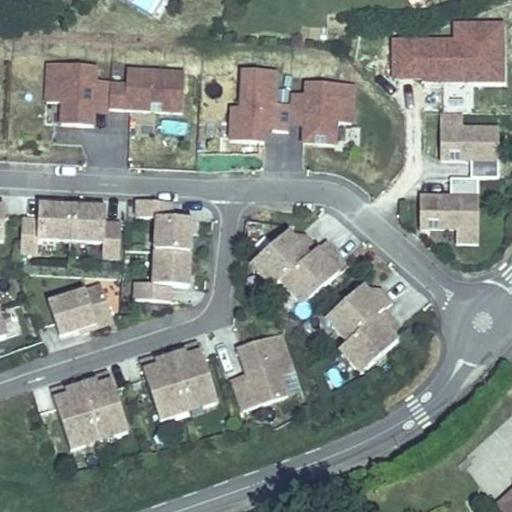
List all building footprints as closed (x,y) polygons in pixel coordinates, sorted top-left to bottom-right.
[(452,22),(453,38),(392,39),(393,86),(506,85),(505,21),(452,22)] [(110,110),(112,84),(112,82),(96,82),(97,66),(50,64),(48,104),(63,105),(62,127),(94,129),(95,109),(110,110)] [(127,84),(112,84),(110,110),(183,115),(185,72),(128,69),(127,84)] [(273,133),(289,134),(290,129),(290,122),(291,106),(275,106),(277,72),(243,70),(241,110),(232,109),(231,144),(265,146),(265,133),(266,123),(273,124),(273,133)] [(291,106),(290,122),(305,123),(305,130),(304,145),(336,147),(337,125),(352,126),(354,86),(307,83),(306,96),(291,95),(291,106)] [(206,85),(202,116),(218,118),(222,87),(206,85)] [(441,114),(441,161),(471,161),(471,180),(451,180),(451,199),(420,199),(420,230),(457,231),(457,246),(479,246),(479,180),(499,180),(499,130),(463,130),(463,114),(441,114)] [(273,124),(266,123),(265,133),(273,133),(273,124)] [(172,220),(173,204),(138,202),(137,219),(157,220),(154,285),(134,284),(133,301),(168,302),(169,287),(183,287),(184,278),(190,273),(191,235),(186,229),(187,220),(172,220)] [(71,244),(73,209),(54,208),(48,213),(40,213),(40,222),(23,221),(21,256),(38,257),(39,242),(71,244)] [(73,209),(71,244),(104,245),(103,260),(120,261),(122,226),(105,225),(105,215),(97,215),(92,210),(73,209)] [(281,285),(296,302),(310,302),(340,275),(338,273),(330,264),(338,256),(327,243),(318,251),(307,238),(299,245),(290,236),(288,234),(258,261),(258,275),(273,292),(281,285)] [(299,245),(307,238),(290,236),(299,245)] [(338,273),(338,256),(330,264),(338,273)] [(102,287),(49,305),(60,338),(80,331),(113,321),(102,287)] [(333,316),(332,330),(348,346),(339,353),(355,370),(369,371),(399,344),(389,333),(397,325),(394,322),(385,312),(393,305),(382,292),(374,300),(365,290),(363,288),(333,316)] [(374,300),(382,292),(365,290),(374,300)] [(394,322),(393,305),(385,312),(394,322)] [(114,325),(113,321),(80,331),(82,335),(114,325)] [(318,365),(306,327),(261,342),(269,367),(271,375),(257,379),(266,406),(311,391),(304,370),(318,365)] [(219,404),(199,345),(184,349),(186,354),(187,359),(158,368),(157,364),(155,359),(141,364),(160,423),(175,418),(173,414),(202,404),(204,409),(219,404)] [(157,364),(158,368),(187,359),(186,354),(157,364)] [(257,379),(271,375),(269,367),(255,372),(257,379)] [(129,434),(109,374),(95,379),(96,384),(98,388),(69,398),(67,393),(66,388),(51,393),(71,453),(85,448),(84,443),(113,434),(115,438),(129,434)] [(67,393),(69,398),(98,388),(96,384),(67,393)] [(511,511),(511,493),(495,507),(498,511),(511,511)]
